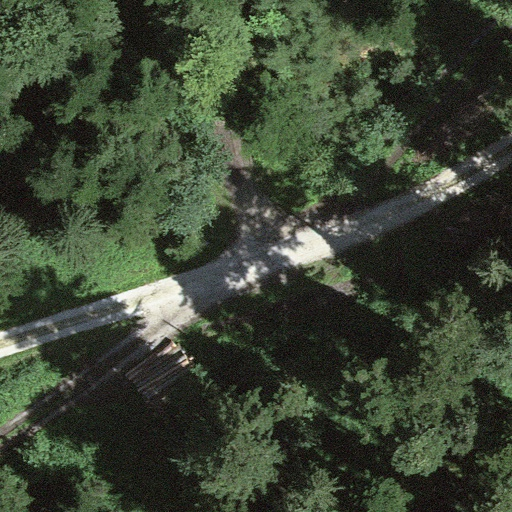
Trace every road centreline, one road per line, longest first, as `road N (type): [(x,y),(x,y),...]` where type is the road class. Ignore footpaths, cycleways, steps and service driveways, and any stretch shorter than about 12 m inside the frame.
road 1 (track): [(0,349),(396,210),(511,144)]
road 2 (track): [(0,449),(182,289)]
